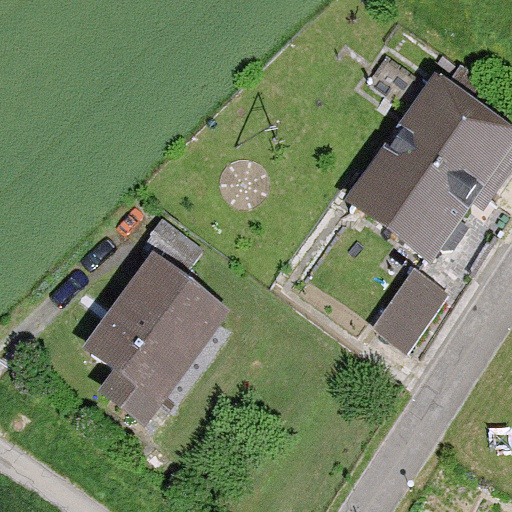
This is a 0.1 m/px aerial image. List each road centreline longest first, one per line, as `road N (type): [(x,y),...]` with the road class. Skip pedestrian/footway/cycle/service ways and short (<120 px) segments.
road 1 (residential): [(375,511),(511,300)]
road 2 (unclassified): [(0,437),(99,511)]
